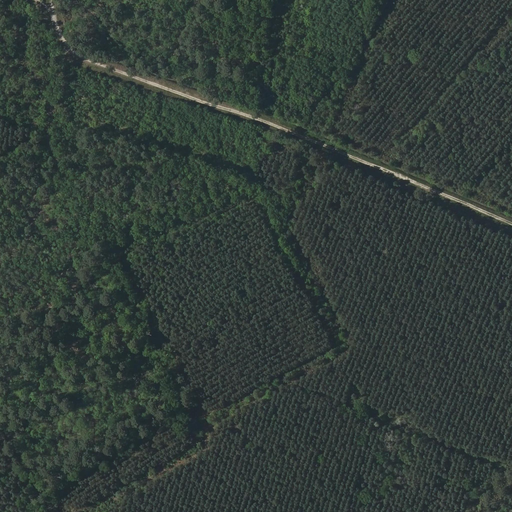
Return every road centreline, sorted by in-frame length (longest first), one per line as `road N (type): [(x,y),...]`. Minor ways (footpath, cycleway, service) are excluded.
road 1 (track): [(35,0),(52,11),(69,51),(511,224)]
road 2 (track): [(67,45),(48,86),(55,155),(119,257)]
